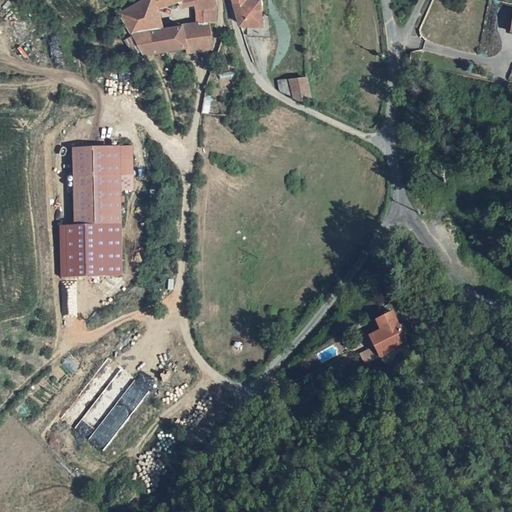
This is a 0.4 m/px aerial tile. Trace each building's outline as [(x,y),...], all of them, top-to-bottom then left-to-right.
[(131,53),(140,48),(143,53),(185,46),(187,51),(211,47),(208,21),(216,21),(216,9),(215,0),(140,0),(118,12),(132,36),(124,39),(131,53)] [(232,0),(239,24),(246,24),(265,23),(262,0),(232,0)] [(247,35),(266,35),(265,23),(246,24),(247,35)] [(245,43),(246,50),(247,52),(256,50),(254,41),(245,43)] [(283,93),(288,96),(293,98),(290,80),(278,80),(279,91),(283,93)] [(293,98),(303,102),(310,98),(307,80),(290,80),(293,98)] [(81,234),(127,230),(122,179),(134,178),(131,149),(72,155),(81,234)] [(374,348),(378,357),(406,344),(392,314),(376,321),(381,331),(369,336),(374,348)] [(362,364),(378,357),(374,348),(358,355),(362,364)]
